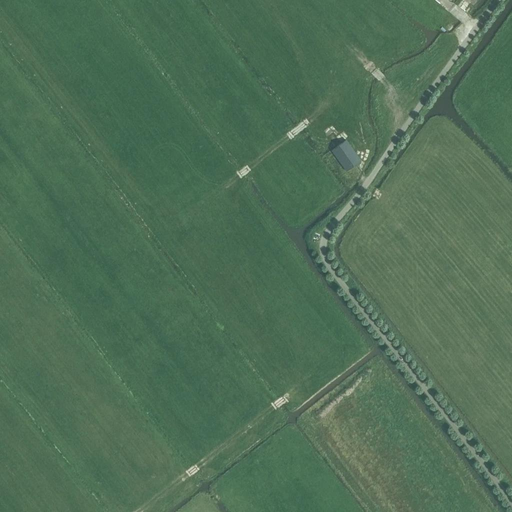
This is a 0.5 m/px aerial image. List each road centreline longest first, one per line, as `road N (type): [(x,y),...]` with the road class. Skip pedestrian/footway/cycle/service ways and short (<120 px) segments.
road 1 (track): [(379,511),(0,15)]
road 2 (track): [(207,460),(0,194)]
road 3 (track): [(168,234),(310,122)]
